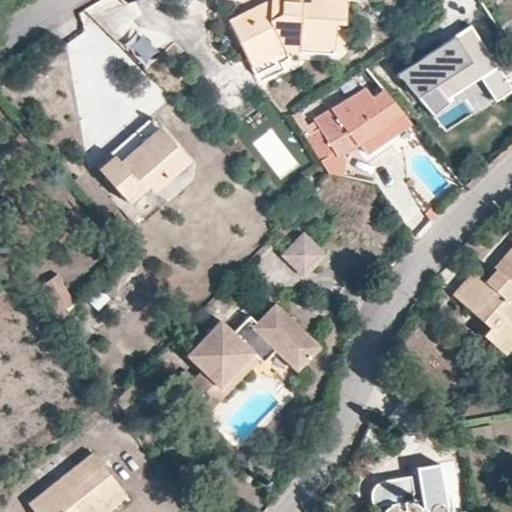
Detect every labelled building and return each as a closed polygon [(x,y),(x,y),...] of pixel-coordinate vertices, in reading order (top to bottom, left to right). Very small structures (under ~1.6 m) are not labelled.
[(268,0),(268,1),(280,2),(280,13),(255,25),(249,13),(227,23),(244,57),(278,41),(333,44),(334,25),(344,25),(345,0),(308,0),(309,2),(299,1),(299,0),(268,0)] [(469,24),(396,72),(431,115),(449,102),(445,98),(479,76),(494,98),(511,87),(469,24)] [(139,31),(125,43),(145,67),(159,56),(139,31)] [(401,112),(382,89),(371,97),(363,88),(319,117),(320,118),(310,125),(300,109),(291,115),(326,172),(344,177),(344,153),(357,142),(368,156),(410,123),(401,112)] [(109,151),(122,166),(162,131),(149,116),(109,151)] [(187,159),(162,131),(122,166),(109,151),(93,165),(125,202),(146,185),(152,191),(187,159)] [(279,258),(302,281),(327,256),(304,233),(279,258)] [(511,245),(492,269),(498,275),(487,287),(481,282),(470,272),(449,295),(484,327),(477,334),(499,353),(511,337),(511,245)] [(498,275),(492,269),(481,282),(487,287),(498,275)] [(55,274),(37,284),(59,320),(72,305),(55,274)] [(219,389),(252,355),(259,361),(262,364),(275,352),(279,347),(300,367),(319,347),(273,306),(255,323),(251,327),(244,320),(231,332),(219,321),(185,357),(200,371),(219,389)] [(248,317),(244,320),(251,327),(255,323),(248,317)] [(296,371),(300,367),(279,347),(275,352),(296,371)] [(219,389),(201,372),(194,379),(183,391),(179,395),(205,419),(259,361),(252,355),(219,389)] [(194,379),(185,372),(175,383),(183,391),(194,379)] [(32,511),(99,511),(95,507),(119,488),(91,453),(26,504),(32,511)] [(95,507),(99,511),(101,511),(124,495),(119,488),(95,507)] [(402,503),(402,511),(400,511),(400,509),(396,509),(395,504),(387,505),(387,508),(383,511),(444,511),(445,510),(444,507),(443,505),(440,504),(438,504),(435,505),(433,507),(432,510),(431,511),(427,511),(424,511),(423,508),(417,509),(414,505),(411,504),(409,503),(406,503),(402,503)]
